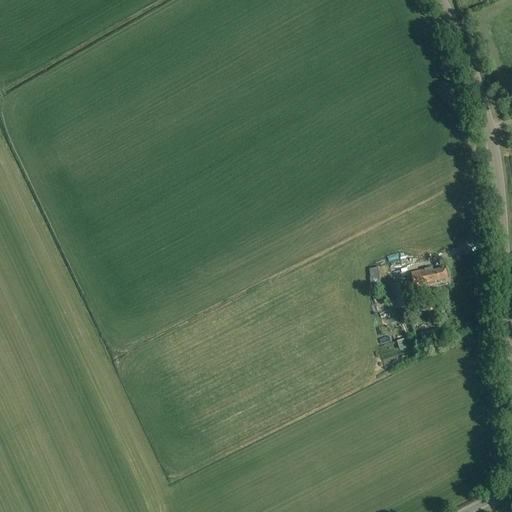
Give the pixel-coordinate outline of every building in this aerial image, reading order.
[(382,290),(378,268),(369,270),(373,292),(382,290)] [(433,269),(411,274),(414,289),(436,284),(436,282),(448,280),(445,269),(433,271),(433,269)] [(408,282),(385,287),(390,311),(413,306),(408,282)] [(426,302),(432,328),(435,327),(432,315),(438,314),(435,300),(426,302)] [(467,315),(457,320),(461,329),(471,324),(467,315)] [(439,330),(421,334),(422,341),(441,337),(439,330)] [(397,342),(400,351),(407,349),(404,340),(397,342)]
